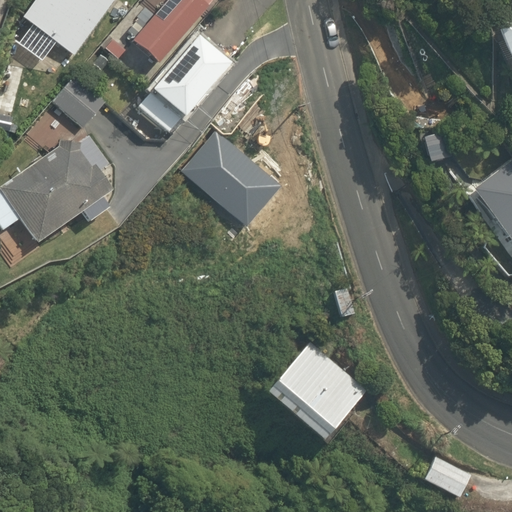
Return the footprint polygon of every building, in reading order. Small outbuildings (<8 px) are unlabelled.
[(112,0),(36,0),(21,21),(72,57),(112,0)] [(159,71),(214,0),(164,0),(128,47),(159,71)] [(511,17),(491,24),(503,63),(511,61),(511,17)] [(173,144),(230,72),(194,43),(137,115),(173,144)] [(105,108),(71,80),(49,107),(83,135),(105,108)] [(113,198),(68,134),(0,181),(0,237),(14,228),(31,253),(82,217),(92,231),(114,216),(106,204),(113,198)] [(511,155),(466,188),(511,253),(511,155)] [(363,386),(305,337),(261,389),(319,438),(363,386)] [(466,471),(430,455),(419,478),(455,494),(466,471)]
